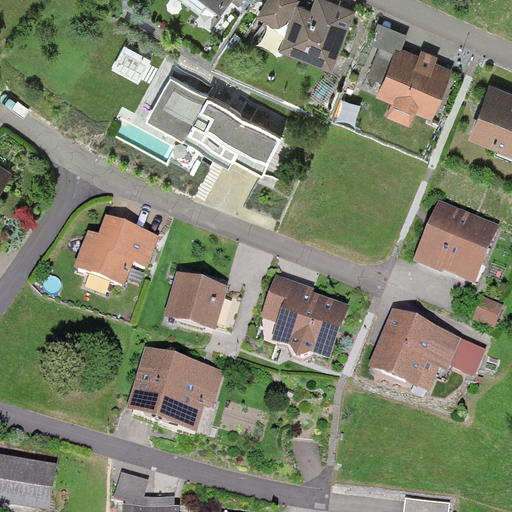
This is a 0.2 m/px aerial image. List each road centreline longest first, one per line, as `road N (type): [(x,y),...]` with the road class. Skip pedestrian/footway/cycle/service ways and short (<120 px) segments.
road 1 (residential): [(0,409),(126,454),(370,510)]
road 2 (residential): [(88,162),(144,192),(402,290)]
road 3 (residential): [(0,296),(88,162)]
road 4 (residential): [(390,0),(511,57)]
